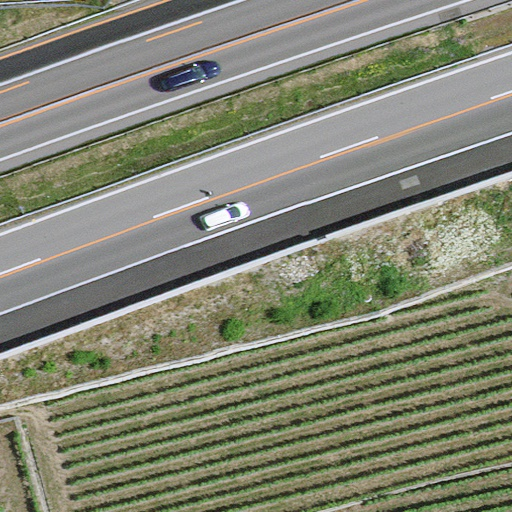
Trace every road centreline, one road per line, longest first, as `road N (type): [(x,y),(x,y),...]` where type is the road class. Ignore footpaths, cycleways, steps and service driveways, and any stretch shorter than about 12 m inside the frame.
road 1 (motorway): [(0,276),(511,94)]
road 2 (motorway): [(346,0),(0,119)]
